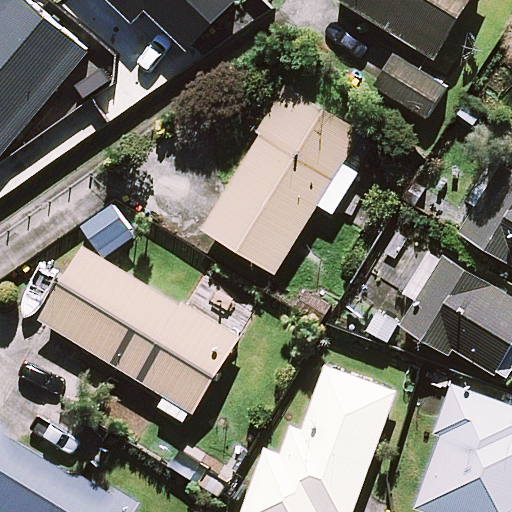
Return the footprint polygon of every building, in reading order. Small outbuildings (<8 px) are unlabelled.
[(0,155),(88,48),(28,0),(1,0),(0,2),(0,155)] [(234,21),(220,0),(166,0),(122,30),(153,75),(234,21)] [(468,0),(341,0),(433,57),(468,0)] [(445,86),(398,56),(378,87),(425,117),(445,86)] [(361,132),(287,89),(205,230),(278,272),(318,203),(335,213),(358,174),(343,165),(361,132)] [(511,297),(444,255),(403,322),(450,355),(455,347),(508,380),(511,373),(511,173),(500,166),(486,189),(477,183),(466,199),(476,205),(459,233),(511,266),(511,297)] [(85,248),(42,319),(162,392),(154,406),(184,424),(236,339),(85,248)] [(286,421),(275,452),(267,449),(243,511),(352,511),(396,392),(327,367),(305,428),(286,421)] [(426,511),(511,511),(511,405),(448,384),(431,435),(440,438),(417,509),(426,511)] [(133,511),(135,510),(0,430),(0,511),(133,511)]
